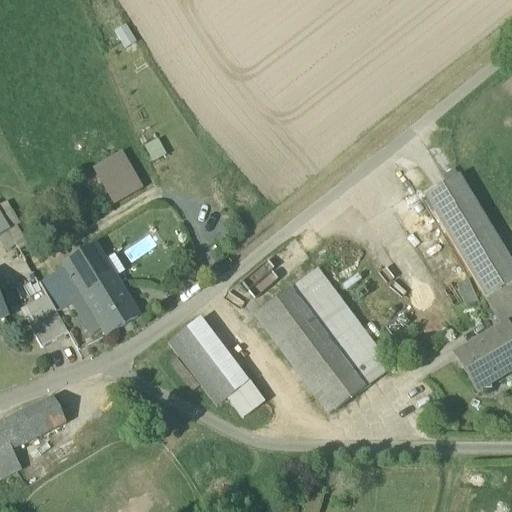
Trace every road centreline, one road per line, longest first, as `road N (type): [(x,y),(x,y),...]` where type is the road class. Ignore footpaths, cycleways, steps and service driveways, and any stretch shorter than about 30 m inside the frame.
road 1 (residential): [(0,405),(103,367),(259,444),(511,447)]
road 2 (track): [(103,367),(192,307),(511,48)]
